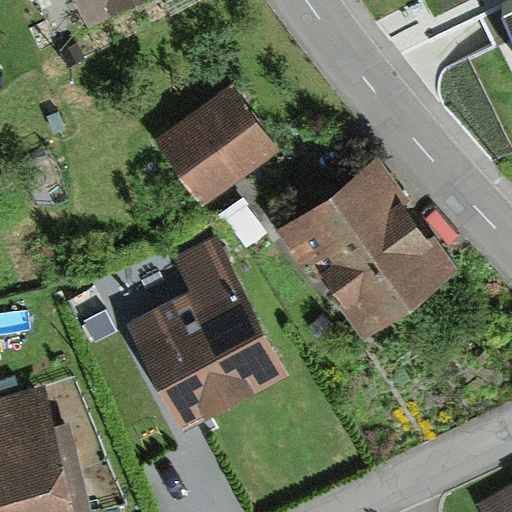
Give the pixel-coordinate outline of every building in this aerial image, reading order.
[(72,0),(89,30),(146,0),(72,0)] [(155,139),(201,206),(277,154),(231,87),(155,139)] [(366,338),(460,270),(408,198),(378,155),(272,231),(301,272),(313,263),(366,338)] [(184,431),(290,376),(214,236),(172,256),(192,292),(128,324),(184,431)] [(93,511),(69,428),(56,432),(43,386),(0,397),(0,511),(93,511)] [(511,511),(511,480),(478,500),(485,511),(511,511)]
